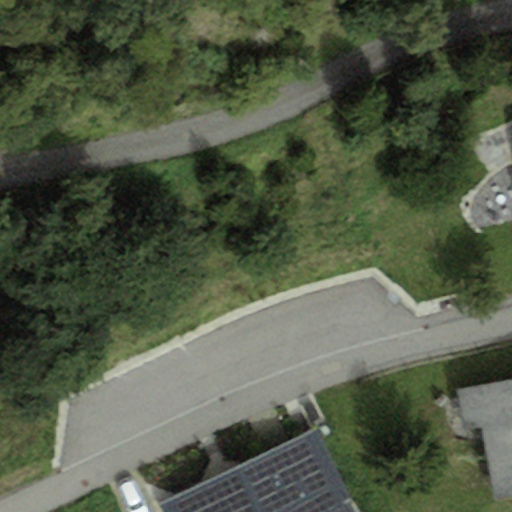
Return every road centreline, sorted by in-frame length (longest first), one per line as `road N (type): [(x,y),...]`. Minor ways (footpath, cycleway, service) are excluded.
road 1 (residential): [(7,511),(256,397),(353,361),(511,321)]
road 2 (unclassified): [(511,17),(444,26),(396,43),(233,120),(0,171)]
